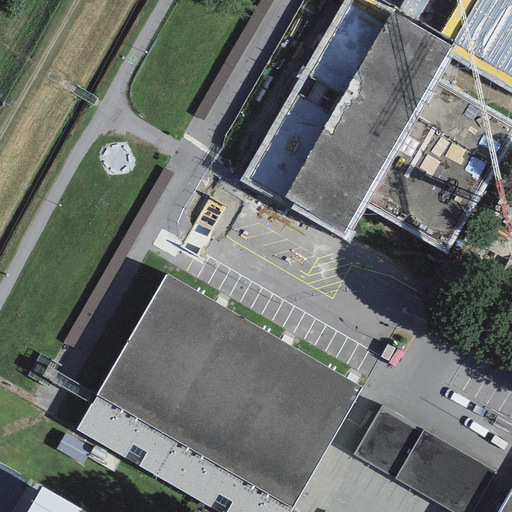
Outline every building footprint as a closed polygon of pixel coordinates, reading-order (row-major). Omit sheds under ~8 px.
[(382,0),(378,8),(390,14),(350,83),(325,69),(296,118),(324,133),(284,202),(344,236),(363,203),(443,249),(511,130),(511,129),(431,83),(451,49),(475,63),(511,0),(382,0)] [(169,169),(149,206),(168,216),(188,179),(169,169)] [(290,511),(362,390),(166,276),(76,431),(216,511),(290,511)] [(473,511),(495,474),(381,409),(353,457),(448,511),(473,511)] [(82,511),(42,489),(28,511),(82,511)] [(511,511),(511,491),(499,511),(511,511)]
